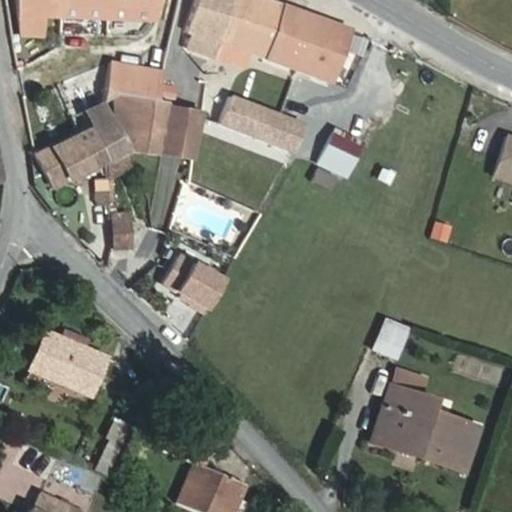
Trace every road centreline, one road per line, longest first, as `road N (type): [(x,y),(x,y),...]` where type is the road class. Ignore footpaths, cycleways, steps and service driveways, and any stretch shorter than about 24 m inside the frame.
road 1 (residential): [(22,222),(222,399),(315,511)]
road 2 (tertiary): [(511,74),(378,0)]
road 3 (residential): [(22,222),(0,96)]
